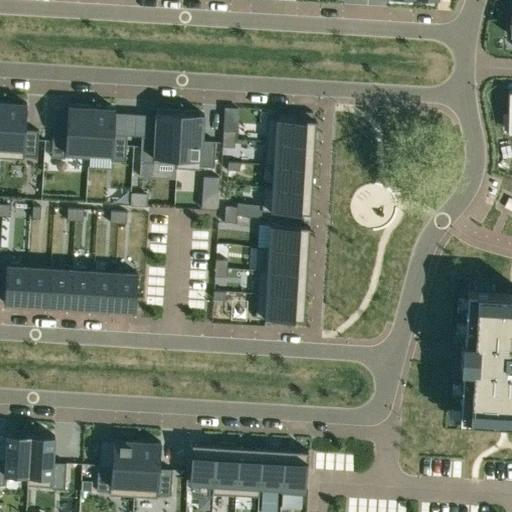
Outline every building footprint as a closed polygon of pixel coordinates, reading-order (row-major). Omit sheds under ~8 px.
[(502,113),(501,132),(511,132),(511,89),(508,89),(507,113),(502,113)] [(3,101),(0,148),(0,157),(23,158),(24,155),(37,156),(39,129),(25,129),(27,102),(3,101)] [(52,130),(51,157),(65,157),(65,156),(89,158),(90,153),(89,153),(91,106),(68,105),(66,131),(52,130)] [(91,106),(89,153),(90,153),(112,154),(112,160),(125,161),(127,135),(114,134),(115,108),(91,106)] [(141,136),(139,162),(153,163),(153,161),(176,163),(177,163),(180,111),(156,110),(154,137),(141,136)] [(297,113),(296,118),(312,119),(313,111),(297,110),(297,113)] [(176,163),(176,168),(200,169),(201,166),(214,166),(215,140),(202,139),(204,113),(180,111),(177,163),(176,163)] [(267,117),(266,140),(315,143),(316,119),(312,119),(296,118),(297,113),(277,112),(276,117),(267,117)] [(223,130),(222,138),(235,139),(235,130),(223,130)] [(222,138),(222,146),(234,147),(235,139),(222,138)] [(266,140),(264,163),(313,166),(315,143),(266,140)] [(228,161),(227,169),(239,170),(240,162),(228,161)] [(263,185),(263,186),(312,189),(313,166),(264,163),(264,164),(274,164),(272,185),(263,185)] [(203,176),(202,191),(217,192),(218,177),(203,176)] [(263,186),(261,210),(310,213),(312,189),(263,186)] [(132,190),(131,203),(147,204),(148,191),(132,190)] [(2,203),(2,216),(10,216),(10,204),(2,203)] [(32,205),(32,217),(40,218),(41,206),(32,205)] [(225,206),(225,215),(237,215),(237,207),(225,206)] [(67,207),(67,219),(75,220),(75,208),(67,207)] [(75,208),(75,220),(83,220),(83,208),(75,208)] [(110,210),(110,222),(118,222),(118,210),(110,210)] [(118,210),(118,222),(126,223),(127,211),(118,210)] [(225,215),(224,223),(236,224),(237,215),(225,215)] [(264,246),(264,247),(308,250),(310,226),(270,224),(269,247),(264,246)] [(258,269),(258,270),(307,273),(308,250),(264,247),(263,269),(258,269)] [(215,259),(215,267),(227,268),(228,260),(215,259)] [(6,264),(4,302),(26,304),(29,265),(6,264)] [(29,265),(26,304),(48,305),(50,267),(29,265)] [(50,267),(48,305),(69,306),(72,268),(50,267)] [(215,267),(214,275),(227,276),(227,268),(215,267)] [(72,268),(69,306),(91,307),(93,269),(72,268)] [(93,269),(91,307),(113,309),(115,270),(93,269)] [(115,270),(113,309),(135,310),(138,272),(115,270)] [(258,270),(256,293),(305,296),(307,273),(258,270)] [(213,290),(213,298),(225,299),(226,291),(213,290)] [(459,417),(459,418),(505,421),(511,421),(511,292),(466,290),(463,340),(461,339),(461,353),(460,368),(462,369),(459,417)] [(256,293),(255,316),(265,317),(264,322),(284,323),(285,318),(304,319),(305,296),(256,293)] [(0,484),(4,485),(4,474),(27,475),(26,485),(27,485),(30,433),(7,432),(6,434),(5,458),(0,458),(0,484)] [(30,433),(27,485),(51,486),(51,488),(65,488),(66,462),(52,461),(54,435),(30,433)] [(98,464),(96,490),(110,491),(109,495),(133,496),(137,440),(113,438),(111,465),(98,464)] [(137,440),(133,496),(157,497),(158,494),(171,495),(172,468),(159,467),(161,441),(137,440)] [(192,443),(190,482),(192,483),(191,496),(211,497),(212,493),(213,493),(216,444),(192,443)] [(216,444),(213,493),(235,495),(238,446),(216,444)] [(238,446),(235,495),(258,496),(261,447),(238,446)] [(261,447),(258,496),(259,496),(260,486),(281,488),(280,492),(281,493),(284,448),(261,447)] [(284,448),(281,493),(305,494),(306,489),(308,450),(284,448)] [(91,483),(82,482),(82,492),(91,492),(91,483)]
